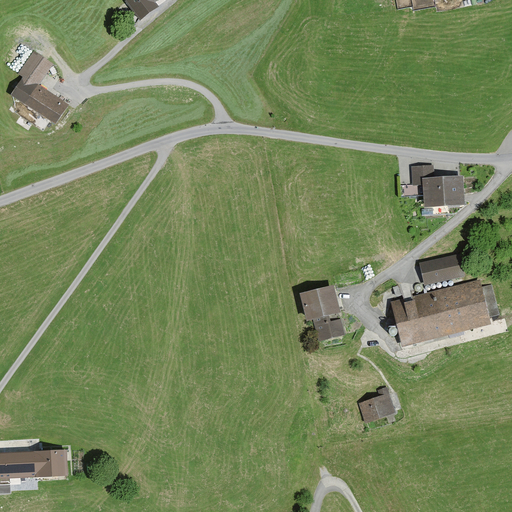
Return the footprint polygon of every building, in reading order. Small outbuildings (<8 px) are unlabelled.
[(131,0),(125,5),(141,25),(159,11),(156,7),(164,0),(131,0)] [(34,52),(18,76),(24,80),(10,100),(55,130),(70,109),(40,88),(55,66),(34,52)] [(434,165),(411,166),(413,186),(423,185),(424,206),(466,203),(464,174),(434,176),(434,165)] [(461,253),(420,262),(425,284),(466,275),(461,253)] [(481,278),(391,301),(402,345),(492,322),(490,316),(499,314),(492,284),(483,287),(481,278)] [(334,283),(300,292),(307,319),(312,317),(318,342),(346,335),(341,318),(331,321),(329,313),(340,310),(334,283)] [(365,423),(396,413),(388,387),(378,390),(379,395),(359,402),(365,423)] [(67,448),(0,452),(0,478),(68,474),(67,448)]
